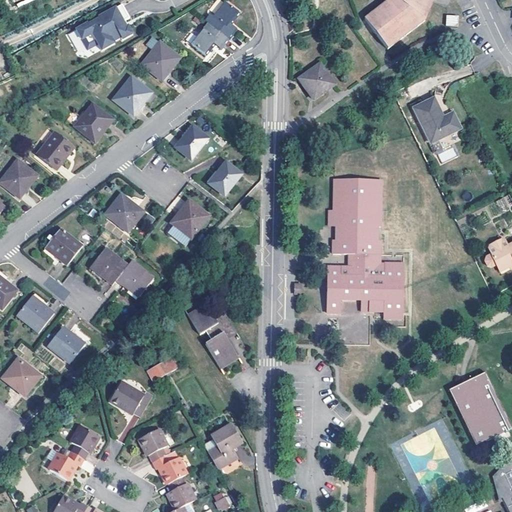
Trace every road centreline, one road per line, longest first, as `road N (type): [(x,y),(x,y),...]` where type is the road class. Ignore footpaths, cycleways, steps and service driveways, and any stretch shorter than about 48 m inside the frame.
road 1 (tertiary): [(275,52),(269,460),(277,511)]
road 2 (residential): [(275,52),(229,72),(117,158)]
road 3 (residential): [(117,158),(1,243)]
